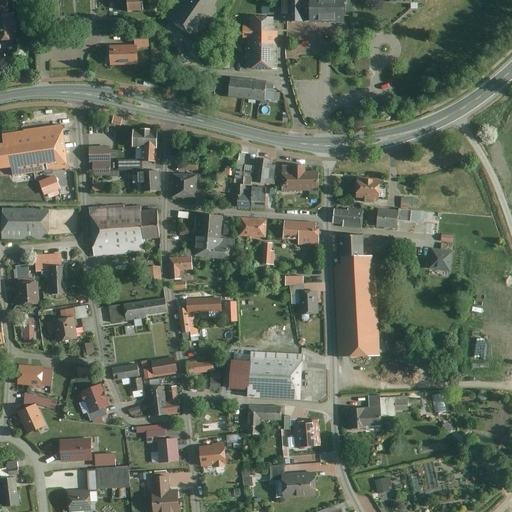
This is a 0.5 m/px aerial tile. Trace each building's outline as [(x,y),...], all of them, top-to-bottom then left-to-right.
[(128,0),(129,11),(145,10),(144,0),(128,0)] [(179,0),(167,18),(197,39),(225,0),(224,0),(179,0)] [(282,0),(282,24),(311,24),(310,0),(282,0)] [(310,0),(311,24),(344,23),(343,0),(310,0)] [(12,2),(0,2),(0,12),(13,11),(12,2)] [(16,14),(0,14),(0,41),(17,41),(16,14)] [(249,70),(277,70),(277,33),(274,33),(274,19),(250,19),(251,28),(246,28),(246,40),(248,40),(249,70)] [(137,48),(148,47),(147,35),(133,36),(134,46),(137,46),(137,48)] [(112,65),(138,65),(137,48),(137,46),(134,46),(111,46),(112,65)] [(14,58),(2,55),(0,62),(13,65),(14,58)] [(273,85),(231,81),(229,98),(271,102),(273,85)] [(124,119),(115,116),(113,124),(122,126),(124,119)] [(13,176),(67,168),(61,127),(3,135),(5,145),(0,145),(0,171),(12,170),(13,176)] [(158,162),(159,132),(131,131),(130,149),(142,150),(141,161),(158,162)] [(109,163),(109,149),(90,148),(90,162),(93,162),(93,175),(112,176),(112,163),(109,163)] [(141,171),(141,161),(119,161),(119,171),(141,171)] [(175,171),(189,172),(189,163),(175,162),(175,171)] [(274,184),(277,165),(258,162),(255,182),(274,184)] [(241,181),(243,166),(237,165),(235,180),(241,181)] [(319,189),(319,173),(305,174),(304,168),(281,169),(282,191),(319,189)] [(161,191),(160,172),(138,174),(139,192),(161,191)] [(41,179),(44,193),(61,189),(59,176),(41,179)] [(197,178),(174,176),(173,198),(188,199),(189,187),(197,187),(197,178)] [(27,194),(40,188),(36,179),(23,185),(27,194)] [(381,181),(357,179),(356,199),(364,199),(364,203),(374,203),(374,200),(380,201),(381,181)] [(251,208),(252,189),(238,189),(237,208),(251,208)] [(266,209),(267,190),(252,189),(251,208),(266,209)] [(417,200),(401,199),(400,211),(416,212),(417,200)] [(142,239),(140,213),(140,207),(91,210),(94,256),(142,254),(142,239)] [(364,209),(336,207),(334,224),(363,227),(364,209)] [(375,228),(396,230),(397,221),(398,212),(377,210),(375,228)] [(398,210),(398,212),(397,221),(424,223),(425,212),(416,212),(400,211),(398,210)] [(2,240),(50,241),(51,212),(3,211),(2,240)] [(160,238),(159,212),(140,213),(142,239),(160,238)] [(192,214),(179,212),(178,219),(191,221),(192,214)] [(223,218),(198,216),(196,231),(196,238),(194,257),(234,260),(235,241),(221,240),(223,218)] [(239,238),(267,239),(267,220),(240,220),(239,238)] [(316,225),(285,223),(283,239),(299,240),(299,245),(318,246),(319,230),(315,230),(316,225)] [(196,231),(181,230),(180,237),(196,238),(196,231)] [(362,236),(339,237),(340,256),(363,255),(362,236)] [(440,243),(453,244),(454,237),(441,236),(440,243)] [(274,244),(265,243),(264,261),(273,261),(274,244)] [(428,270),(450,273),(453,253),(431,250),(428,270)] [(339,356),(379,354),(374,254),(363,255),(340,256),(340,262),(335,263),(339,356)] [(61,255),(36,256),(37,271),(50,271),(50,269),(61,268),(61,255)] [(182,271),(193,270),(193,259),(170,259),(171,279),(182,279),(182,271)] [(20,277),(31,276),(30,264),(19,265),(20,277)] [(51,295),(68,294),(67,268),(61,268),(50,269),(50,271),(51,295)] [(162,281),(160,268),(147,270),(148,282),(162,281)] [(284,286),(305,284),(304,277),(285,277),(284,286)] [(19,306),(40,304),(39,282),(17,283),(19,306)] [(305,284),(290,286),(291,294),(297,294),(297,292),(299,292),(299,289),(305,289),(305,284)] [(309,321),(310,319),(310,316),(318,315),(318,292),(305,292),(299,292),(297,292),(297,294),(298,316),(301,316),(302,319),(302,321),(304,322),(306,322),(307,322),(309,321)] [(222,312),(221,299),(187,301),(187,308),(188,314),(189,314),(222,312)] [(167,313),(165,300),(124,306),(126,322),(146,320),(146,316),(167,313)] [(126,322),(124,306),(109,308),(111,325),(126,322)] [(86,317),(84,307),(61,311),(63,320),(73,318),(73,319),(86,317)] [(183,334),(192,332),(189,314),(188,314),(187,308),(179,309),(183,334)] [(57,344),(77,340),(73,319),(73,318),(63,320),(53,322),(57,344)] [(37,320),(24,320),(25,342),(37,342),(37,320)] [(293,322),(278,324),(280,336),(295,333),(293,322)] [(258,329),(244,329),(244,345),(258,345),(258,329)] [(94,344),(85,345),(87,356),(96,354),(94,344)] [(248,399),(300,401),(302,355),(250,353),(250,363),(249,391),(248,399)] [(178,373),(176,358),(142,363),(144,378),(178,373)] [(214,373),(213,361),(186,364),(187,376),(214,373)] [(72,365),(42,363),(41,380),(55,381),(55,379),(71,379),(72,365)] [(250,363),(231,363),(230,390),(249,391),(250,363)] [(138,366),(113,369),(114,381),(140,377),(138,366)] [(141,379),(130,381),(132,393),(143,392),(141,379)] [(209,389),(220,390),(221,382),(210,381),(209,389)] [(103,384),(83,391),(86,401),(81,403),(86,415),(90,413),(92,421),(109,414),(107,408),(112,406),(103,384)] [(59,399),(71,402),(75,387),(67,385),(66,390),(61,389),(59,399)] [(178,386),(151,389),(153,417),(181,415),(178,386)] [(448,394),(433,397),(436,414),(451,411),(448,394)] [(349,410),(350,431),(381,430),(380,418),(380,400),(380,397),(370,398),(370,407),(370,410),(349,410)] [(370,407),(370,398),(356,398),(356,407),(370,407)] [(395,400),(380,400),(380,418),(396,417),(396,412),(395,402),(395,400)] [(408,402),(395,402),(396,412),(408,412),(408,402)] [(29,434),(49,426),(39,403),(19,411),(29,434)] [(282,422),(283,408),(250,407),(249,431),(260,431),(260,421),(282,422)] [(307,448),(320,447),(318,422),(310,423),(311,424),(305,425),(307,448)] [(295,449),(307,448),(305,425),(300,425),(299,424),(293,425),(295,449)] [(94,430),(96,472),(97,491),(129,490),(128,468),(158,466),(157,456),(183,455),(181,425),(94,430)] [(243,441),(242,434),(228,435),(229,442),(243,441)] [(64,461),(94,459),(93,437),(62,439),(64,461)] [(227,443),(202,445),(203,467),(229,465),(227,443)] [(9,477),(19,476),(18,463),(7,464),(9,477)] [(283,478),(283,476),(285,475),(284,466),(270,467),(271,478),(283,478)] [(96,472),(87,473),(88,492),(97,491),(96,472)] [(284,500),(317,499),(317,474),(285,475),(283,476),(283,478),(284,500)] [(154,511),(180,511),(179,491),(171,492),(170,477),(152,479),(154,511)] [(0,491),(2,508),(20,506),(16,478),(0,480),(0,491)] [(254,478),(244,479),(245,488),(255,487),(254,478)] [(391,479),(375,482),(378,497),(390,494),(389,489),(392,489),(391,479)] [(66,493),(67,511),(71,511),(89,511),(88,492),(66,493)]
